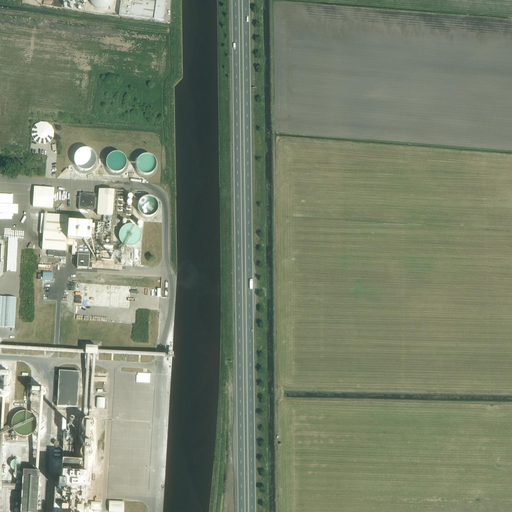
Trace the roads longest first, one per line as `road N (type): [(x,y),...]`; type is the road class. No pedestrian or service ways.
road 1 (trunk): [(234,0),(240,511)]
road 2 (trunk): [(252,511),(246,0)]
